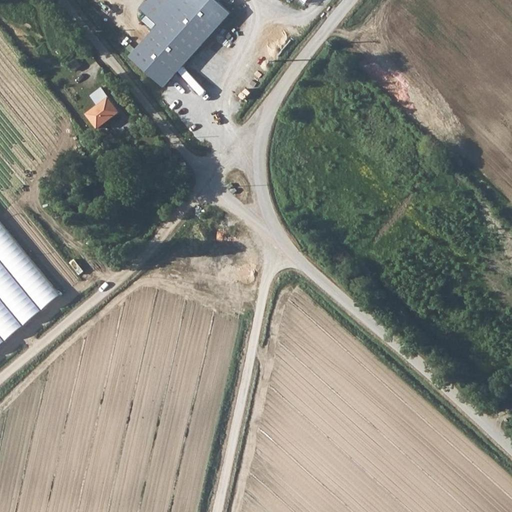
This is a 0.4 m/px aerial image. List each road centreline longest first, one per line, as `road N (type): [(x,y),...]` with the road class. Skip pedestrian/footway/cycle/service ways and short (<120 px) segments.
road 1 (unclassified): [(511,450),(296,258),(261,199),(259,148),(279,88),(349,0)]
road 2 (track): [(205,172),(150,250),(0,377)]
road 3 (track): [(216,511),(275,234)]
